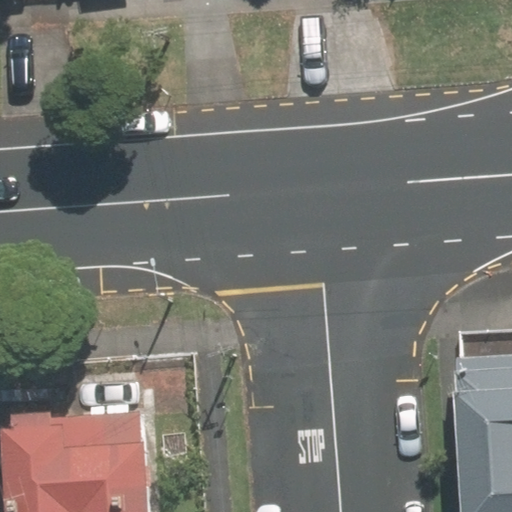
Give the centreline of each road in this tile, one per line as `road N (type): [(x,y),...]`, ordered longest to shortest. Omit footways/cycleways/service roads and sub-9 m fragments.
road 1 (residential): [(340,511),(317,185)]
road 2 (secondary): [(317,185),(0,207)]
road 3 (secondary): [(511,172),(317,185)]
